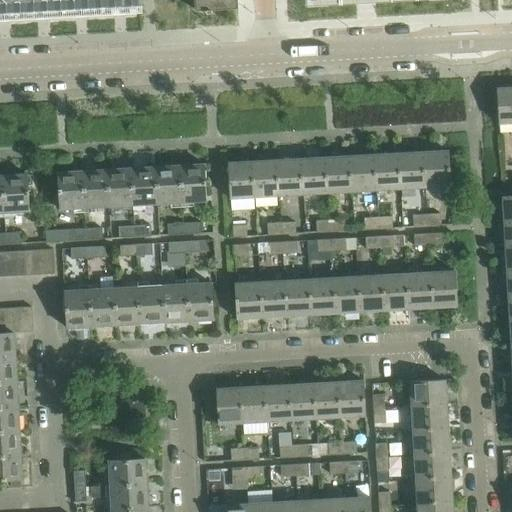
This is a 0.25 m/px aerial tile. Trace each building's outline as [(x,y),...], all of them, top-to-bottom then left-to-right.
[(0,0),(0,22),(24,21),(23,0),(0,0)] [(23,0),(24,21),(63,18),(62,0),(23,0)] [(62,0),(63,18),(102,16),(100,0),(62,0)] [(100,0),(102,16),(140,14),(139,0),(100,0)] [(212,10),(238,8),(237,0),(194,0),(195,11),(207,10),(207,14),(212,14),(212,10)] [(511,123),(511,88),(496,90),(498,124),(511,123)] [(448,152),(423,153),(425,188),(450,187),(448,152)] [(423,153),(399,155),(401,189),(425,188),(423,153)] [(399,155),(375,156),(376,191),(401,189),(399,155)] [(375,156),(350,157),(352,192),(376,191),(375,156)] [(350,157),(326,159),(328,194),(352,192),(350,157)] [(326,159),(302,160),(303,195),(328,194),(326,159)] [(302,160),(277,162),(279,196),(303,195),(302,160)] [(277,162),(253,163),(255,198),(279,196),(277,162)] [(255,198),(253,163),(228,164),(230,199),(255,198)] [(205,165),(180,167),(182,203),(207,202),(205,165)] [(180,167),(155,168),(158,204),(182,203),(180,167)] [(155,168),(131,170),(133,206),(158,204),(155,168)] [(131,170),(107,171),(109,207),(133,206),(131,170)] [(107,171),(82,172),(84,209),(109,207),(107,171)] [(84,209),(82,172),(57,174),(59,210),(84,209)] [(27,176),(2,177),(4,213),(30,212),(27,176)] [(511,196),(503,197),(504,222),(511,221),(511,196)] [(427,227),(426,215),(412,216),(413,228),(427,227)] [(440,215),(426,215),(427,227),(441,226),(440,215)] [(392,217),(378,218),(379,230),(393,229),(392,217)] [(379,230),(378,218),(364,219),(365,230),(379,230)] [(343,220),(329,221),(330,232),(344,232),(343,220)] [(330,232),(329,221),(315,222),(316,233),(330,232)] [(199,223),(183,224),(184,235),(200,234),(199,223)] [(295,223),(281,224),(281,235),(295,234),(295,223)] [(184,235),(183,224),(167,225),(168,236),(184,235)] [(281,235),(281,224),(267,224),(267,236),(281,235)] [(151,226),(135,227),(135,238),(151,237),(151,226)] [(232,226),(233,238),(247,237),(246,226),(232,226)] [(135,238),(135,227),(119,228),(119,239),(135,238)] [(86,240),(86,229),(70,230),(70,241),(86,240)] [(102,229),(86,229),(86,240),(102,240),(102,229)] [(22,233),(6,234),(6,245),(22,244),(22,233)] [(442,234),(428,235),(428,246),(442,246),(442,234)] [(428,246),(428,235),(414,236),(414,247),(428,246)] [(393,237),(379,238),(380,249),(394,248),(393,237)] [(380,249),(379,238),(365,238),(366,250),(380,249)] [(331,252),(330,240),(317,241),(317,253),(331,252)] [(344,240),(330,240),(331,252),(345,251),(344,240)] [(200,242),(184,243),(185,253),(201,253),(200,242)] [(296,242),(282,243),(282,255),(296,254),(296,242)] [(185,253),(184,243),(168,243),(169,254),(185,253)] [(282,255),(282,243),(268,244),(268,255),(282,255)] [(151,244),(135,245),(136,256),(152,255),(151,244)] [(136,256),(135,245),(120,246),(120,257),(136,256)] [(247,245),(233,246),(234,257),(248,257),(247,245)] [(103,247),(87,248),(87,259),(103,258),(103,247)] [(87,259),(87,248),(71,249),(71,260),(87,259)] [(53,250),(41,251),(43,275),(54,274),(53,250)] [(29,251),(17,252),(19,276),(31,276),(29,251)] [(41,251),(29,251),(31,276),(43,275),(41,251)] [(17,252),(5,253),(7,277),(19,276),(17,252)] [(455,272),(430,274),(432,308),(457,307),(455,272)] [(430,274),(406,275),(408,310),(432,308),(430,274)] [(406,275),(381,276),(383,311),(408,310),(406,275)] [(381,276),(357,278),(359,312),(383,311),(381,276)] [(357,278),(333,279),(335,314),(359,312),(357,278)] [(333,279),(308,281),(310,315),(335,314),(333,279)] [(308,281),(284,282),(286,317),(310,315),(308,281)] [(284,282),(260,283),(262,318),(286,317),(284,282)] [(262,318),(260,283),(235,285),(236,319),(262,318)] [(212,284),(187,285),(189,321),(214,320),(212,284)] [(187,285),(162,287),(164,323),(189,321),(187,285)] [(162,287),(138,288),(140,324),(164,323),(162,287)] [(138,288),(114,290),(115,326),(140,324),(138,288)] [(114,290),(89,291),(91,327),(115,326),(114,290)] [(91,327),(89,291),(64,292),(66,329),(91,327)] [(20,308),(8,309),(10,333),(14,333),(22,333),(20,308)] [(32,308),(20,308),(22,333),(33,332),(32,308)] [(8,309),(0,309),(0,333),(10,333),(8,309)] [(0,359),(15,358),(14,333),(10,333),(0,333),(0,359)] [(15,358),(0,359),(0,383),(17,383),(15,358)] [(410,382),(412,408),(446,406),(445,381),(410,382)] [(364,382),(339,383),(341,418),(366,416),(364,382)] [(17,383),(0,383),(0,407),(18,407),(17,383)] [(339,383),(314,385),(316,419),(341,418),(339,383)] [(314,385),(290,386),(292,421),(316,419),(314,385)] [(290,386),(266,387),(267,422),(292,421),(290,386)] [(266,387),(241,389),(243,423),(267,422),(266,387)] [(243,423),(241,389),(216,390),(218,425),(243,423)] [(373,396),(373,410),(385,409),(384,395),(373,396)] [(446,406),(412,408),(413,432),(448,430),(446,406)] [(18,407),(0,407),(0,432),(19,431),(18,407)] [(385,409),(373,410),(374,424),(386,423),(385,409)] [(448,430),(413,432),(415,456),(449,454),(448,430)] [(19,431),(0,432),(0,456),(21,456),(19,431)] [(356,442),(342,443),(343,455),(357,454),(356,442)] [(343,455),(342,443),(328,444),(329,455),(343,455)] [(375,444),(376,458),(388,458),(387,444),(375,444)] [(307,445),(293,446),(294,458),(308,457),(307,445)] [(294,458),(293,446),(279,447),(280,458),(294,458)] [(259,448),(245,449),(245,460),(259,460),(259,448)] [(245,460),(245,449),(231,450),(231,461),(245,460)] [(449,454),(415,456),(416,481),(450,479),(449,454)] [(21,456),(0,456),(0,481),(22,481),(21,456)] [(388,458),(376,458),(377,472),(389,472),(388,458)] [(109,461),(110,486),(147,484),(145,459),(109,461)] [(357,462),(343,463),(344,474),(358,474),(357,462)] [(344,474),(343,463),(329,464),(330,475),(344,474)] [(295,477),(295,465),(281,466),(281,478),(295,477)] [(309,465),(295,465),(295,477),(309,476),(309,465)] [(260,467),(246,468),(246,480),(260,479),(260,467)] [(246,480),(246,468),(232,469),(232,481),(246,480)] [(74,472),(74,488),(85,488),(85,472),(74,472)] [(450,479),(416,481),(417,505),(452,503),(450,479)] [(147,484),(110,486),(112,511),(148,509),(147,484)] [(85,488),(74,488),(75,504),(86,504),(85,488)] [(378,493),(379,507),(391,506),(390,492),(378,493)] [(371,511),(370,498),(346,499),(346,511),(371,511)] [(346,511),(346,499),(321,501),(321,511),(346,511)] [(321,511),(321,501),(297,502),(297,511),(321,511)] [(297,511),(297,502),(272,504),(272,511),(297,511)]
